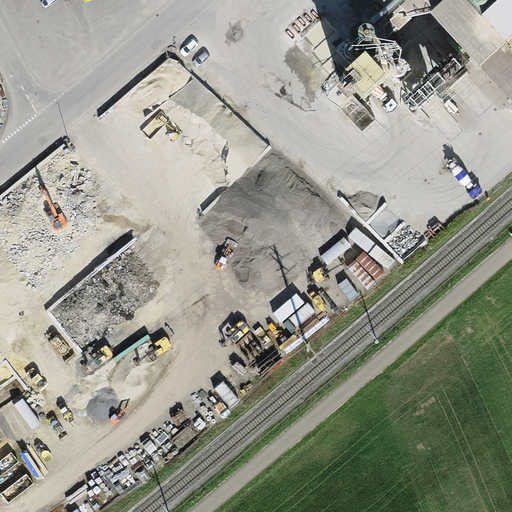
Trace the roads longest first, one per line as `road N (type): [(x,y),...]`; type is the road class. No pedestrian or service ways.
road 1 (track): [(511,258),(199,511)]
road 2 (unclassified): [(0,166),(201,0)]
